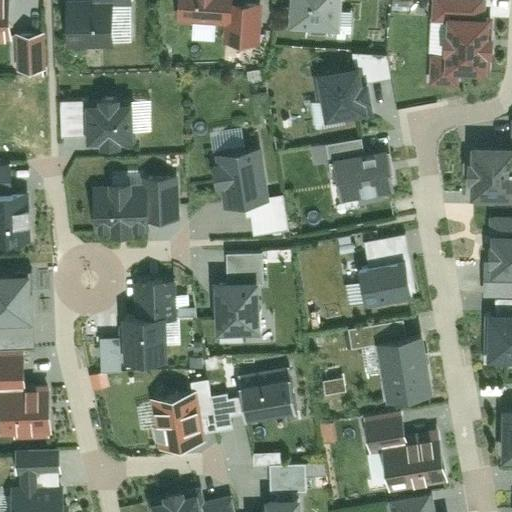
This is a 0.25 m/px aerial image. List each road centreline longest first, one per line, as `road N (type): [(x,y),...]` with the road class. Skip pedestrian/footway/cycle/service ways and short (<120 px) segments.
road 1 (residential): [(487,511),(422,142),(434,119),(511,95)]
road 2 (residential): [(97,466),(65,256)]
